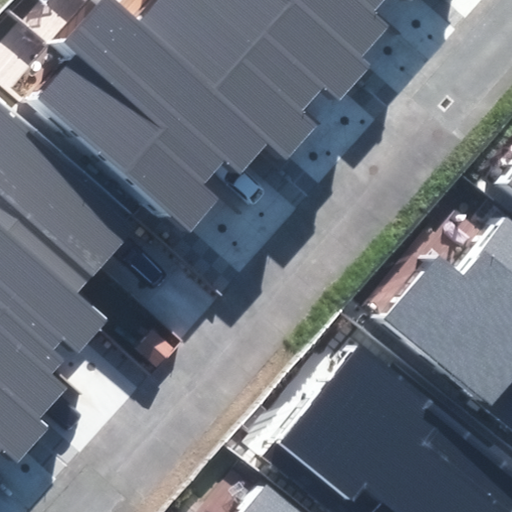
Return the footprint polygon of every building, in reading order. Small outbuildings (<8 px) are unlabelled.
[(38,98),(191,234),(221,201),(203,185),(225,160),(240,173),(266,144),(284,160),(317,123),(304,112),(326,87),(341,100),(370,68),(360,59),(390,25),(375,12),(385,0),(155,0),(138,20),(115,0),(98,0),(61,42),(76,56),(38,98)] [(111,318),(81,292),(139,224),(1,105),(0,106),(0,454),(4,450),(18,461),(47,427),(41,422),(70,388),(53,374),(66,359),(56,351),(67,338),(82,351),(111,318)] [(511,173),(502,186),(511,194),(511,173)] [(386,319),(493,406),(511,382),(511,222),(507,218),(461,275),(437,256),(386,319)] [(511,511),(511,482),(428,413),(434,406),(360,344),(274,446),(348,507),(364,488),(382,503),(374,511),(511,511)] [(302,511),(268,484),(244,511),(302,511)]
